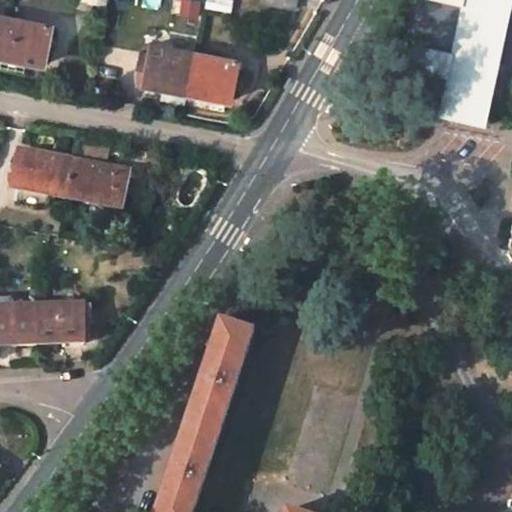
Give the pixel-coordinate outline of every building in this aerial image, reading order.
[(179,0),(177,14),(198,17),(200,0),(179,0)] [(232,11),(232,0),(205,0),(205,8),(232,11)] [(296,0),(265,0),(265,4),(296,8),(296,0)] [(485,122),(511,0),(411,0),(404,44),(435,52),(433,63),(450,66),(440,113),(485,122)] [(0,54),(4,55),(10,18),(0,16),(0,54)] [(50,28),(10,18),(4,55),(44,63),(50,28)] [(188,91),(195,55),(143,46),(138,73),(144,75),(143,82),(161,86),(188,91)] [(239,63),(195,55),(188,91),(231,100),(239,63)] [(144,75),(138,73),(136,81),(143,82),(144,75)] [(185,102),(188,91),(161,86),(159,97),(185,102)] [(13,187),(70,196),(76,163),(20,152),(13,187)] [(128,171),(76,163),(70,196),(121,205),(128,171)] [(0,306),(12,306),(11,298),(0,298),(0,306)] [(0,344),(39,343),(37,305),(12,306),(0,306),(0,344)] [(82,306),(37,305),(39,343),(85,343),(82,306)] [(194,511),(253,332),(222,322),(159,511),(194,511)]
